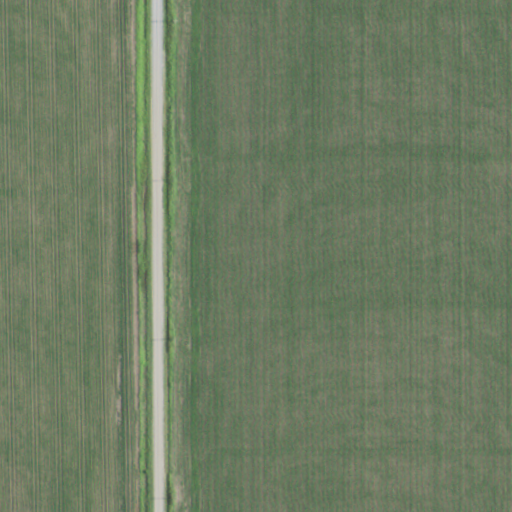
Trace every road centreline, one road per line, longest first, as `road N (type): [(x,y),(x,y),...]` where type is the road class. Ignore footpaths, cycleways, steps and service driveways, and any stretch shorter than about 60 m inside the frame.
road 1 (track): [(190,511),(195,0)]
road 2 (residential): [(157,511),(155,0)]
road 3 (track): [(120,511),(118,0)]
